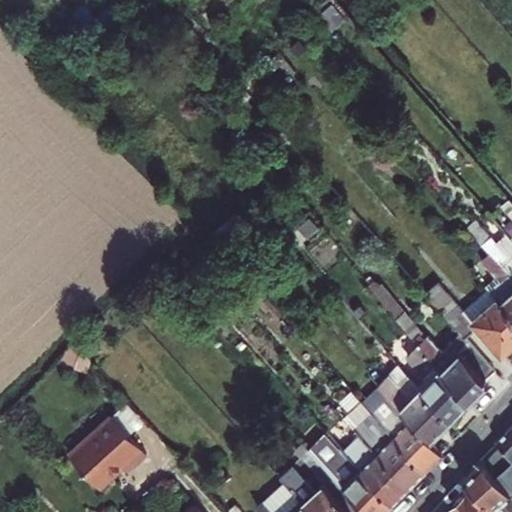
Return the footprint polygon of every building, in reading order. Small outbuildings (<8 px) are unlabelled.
[(296,71),(279,51),(268,61),(274,68),(278,65),(289,78),(296,71)] [(511,220),(511,200),(509,196),(498,204),(511,220)] [(467,224),(480,238),(511,274),(511,254),(509,257),(474,217),(467,224)] [(283,234),(264,251),(273,261),(291,245),(283,234)] [(487,287),(511,316),(511,274),(480,238),(470,246),(494,274),(483,284),(487,287)] [(264,286),(279,272),(262,253),(247,267),(264,286)] [(500,355),(511,343),(511,316),(487,287),(462,309),(437,281),(425,290),(461,331),(467,338),(477,328),(500,355)] [(396,316),(418,343),(468,400),(496,372),(467,338),(461,331),(441,349),(428,334),(423,338),(420,333),(422,331),(403,309),(396,316)] [(416,365),(407,373),(449,421),(468,400),(418,343),(406,354),(416,365)] [(389,394),(430,440),(449,421),(407,373),(398,362),(378,383),(389,394)] [(366,404),(355,392),(342,404),(352,415),(366,404)] [(389,394),(373,411),(425,469),(441,452),(430,440),(389,394)] [(425,469),(373,411),(362,422),(380,442),(374,448),(409,485),(425,469)] [(348,420),(341,412),(328,425),(335,432),(348,420)] [(147,452),(113,415),(69,454),(99,487),(122,465),(127,470),(147,452)] [(511,478),(511,419),(494,438),(498,442),(485,454),(508,480),(511,477),(511,478)] [(357,465),(391,504),(409,485),(374,448),(356,428),(345,439),(363,459),(357,465)] [(347,478),(341,483),(360,503),(367,511),(382,511),(391,504),(357,465),(325,430),(313,440),(326,455),(347,478)] [(349,511),(360,503),(341,483),(321,460),(302,439),(293,448),(322,480),(313,488),(291,464),(279,476),(299,498),(311,511),(349,511)] [(347,478),(326,455),(321,460),(341,483),(347,478)] [(461,475),(469,484),(495,511),(511,511),(511,492),(481,458),(461,475)] [(495,511),(469,484),(449,502),(458,511),(495,511)] [(311,511),(299,498),(283,511),(272,511),(260,498),(254,504),(261,511),(311,511)]
